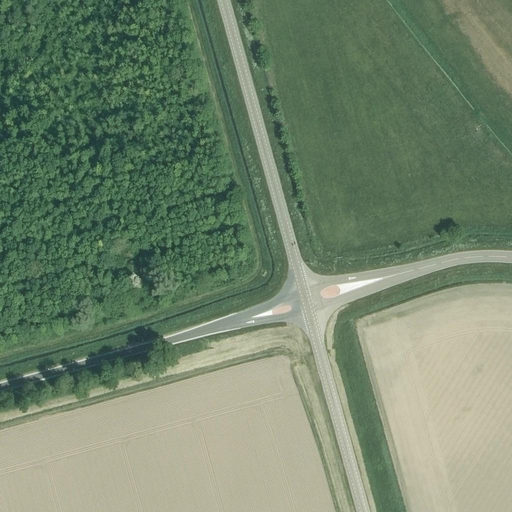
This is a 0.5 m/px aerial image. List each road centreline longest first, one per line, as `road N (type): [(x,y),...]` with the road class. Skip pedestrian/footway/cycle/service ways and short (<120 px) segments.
road 1 (tertiary): [(0,386),(304,303)]
road 2 (unclassified): [(304,303),(221,0)]
road 3 (tertiary): [(361,511),(304,303)]
road 4 (tertiary): [(511,258),(459,259),(304,303)]
